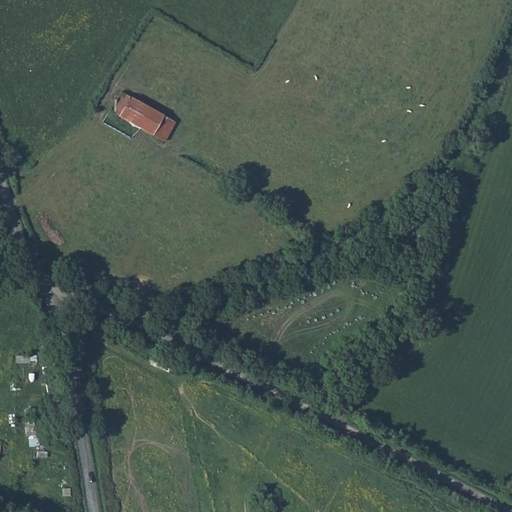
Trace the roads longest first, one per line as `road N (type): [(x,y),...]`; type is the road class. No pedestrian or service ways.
road 1 (unclassified): [(49,289),(510,511)]
road 2 (unclassified): [(91,511),(68,348),(49,289)]
